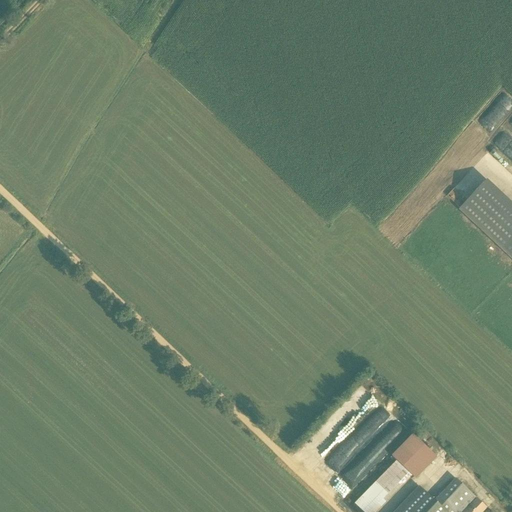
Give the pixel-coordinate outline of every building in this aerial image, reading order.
[(511,138),(500,125),(488,137),(511,160),(511,159),(511,138)] [(511,204),(488,183),(460,214),(511,259),(511,204)] [(393,221),(402,229),(418,213),(410,205),(393,221)] [(394,462),(354,505),(361,511),(375,511),(409,477),(414,481),(435,458),(411,435),(389,458),(394,462)] [(418,488),(395,511),(483,511),(486,509),(455,479),(433,502),(418,488)]
